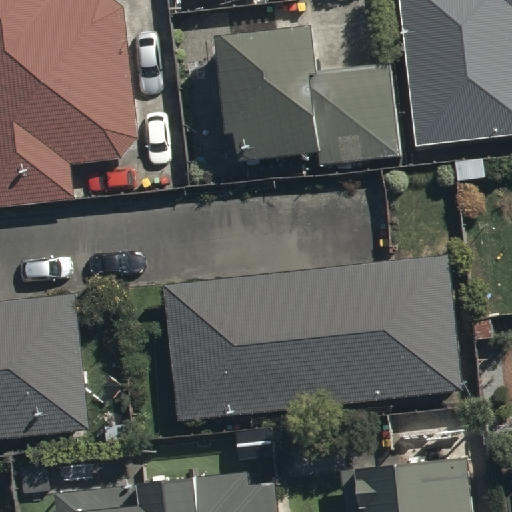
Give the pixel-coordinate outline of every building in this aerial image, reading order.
[(56,0),(0,0),(0,215),(81,206),(77,171),(128,165),(147,146),(131,13),(109,0),(103,0),(57,5),(56,0)] [(511,0),(405,0),(422,154),(511,144),(511,0)] [(396,71),(328,78),(325,43),(228,53),(241,172),(325,163),(326,172),(406,163),(396,71)] [(168,291),(182,425),(468,395),(454,261),(168,291)] [(0,306),(0,434),(89,424),(75,298),(0,306)] [(144,477),(58,484),(60,511),(283,511),(281,475),(251,478),(249,459),(201,463),(200,456),(143,461),(144,477)] [(368,511),(479,511),(476,468),(366,478),(368,511)]
